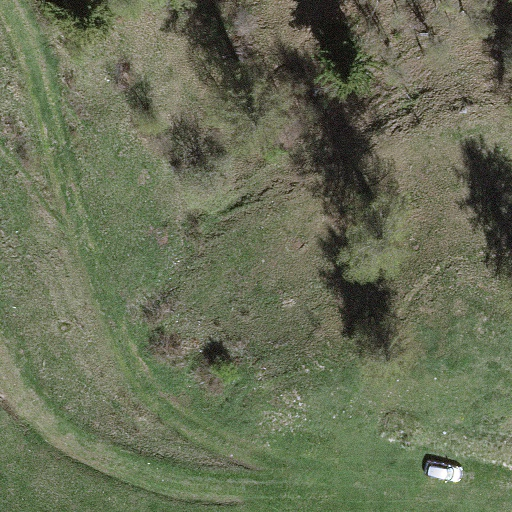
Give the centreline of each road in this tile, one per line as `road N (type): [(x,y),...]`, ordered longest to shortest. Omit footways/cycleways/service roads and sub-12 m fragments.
road 1 (track): [(511,501),(236,452),(180,424),(126,357),(24,36),(0,5)]
road 2 (track): [(372,481),(200,476),(68,437),(0,353)]
